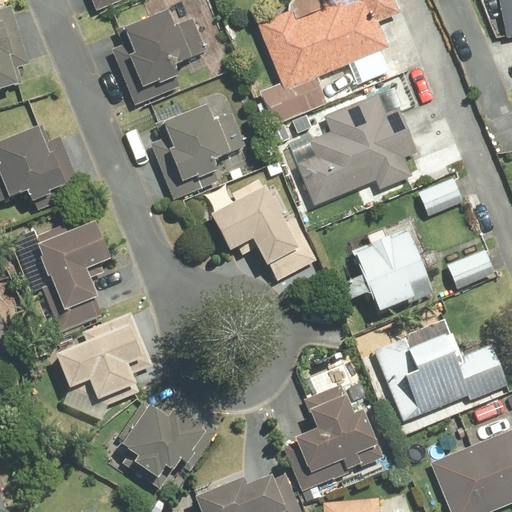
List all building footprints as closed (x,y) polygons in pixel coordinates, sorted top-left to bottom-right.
[(395,16),(388,0),(350,0),(352,3),(339,8),(337,3),(291,22),(287,12),(251,27),(279,94),(385,50),(374,25),(395,16)] [(511,0),(494,0),(502,40),(511,38),(511,0)] [(0,91),(20,85),(15,70),(24,67),(7,8),(0,10),(0,91)] [(203,55),(189,21),(171,28),(165,11),(112,31),(118,47),(107,52),(131,109),(182,88),(173,67),(203,55)] [(320,119),(326,134),(305,143),(311,158),(292,166),(306,197),(310,209),(371,183),(375,192),(408,179),(399,158),(411,153),(394,111),(381,116),(373,97),(320,119)] [(229,116),(211,123),(205,107),(153,126),(158,140),(145,146),(168,203),(217,183),(209,164),(243,150),(229,116)] [(0,202),(17,196),(25,215),(78,192),(55,140),(44,145),(38,128),(0,141),(0,202)] [(227,196),(231,203),(198,220),(218,256),(243,243),(258,270),(262,267),(273,284),(313,262),(291,220),(282,225),(260,184),(255,184),(254,182),(227,196)] [(450,183),(416,196),(426,221),(460,208),(450,183)] [(40,295),(56,335),(99,318),(80,272),(108,261),(92,222),(27,248),(46,293),(40,295)] [(402,230),(343,254),(350,270),(347,271),(351,280),(334,286),(341,303),(358,296),(361,304),(364,303),(371,319),(429,296),(419,281),(411,264),(405,248),(402,230)] [(481,256),(443,271),(452,293),(489,278),(481,256)] [(80,384),(88,404),(125,389),(122,380),(149,368),(144,356),(130,323),(126,315),(78,335),(82,343),(46,358),(60,393),(80,384)] [(405,338),(370,351),(398,424),(462,400),(464,403),(508,387),(492,345),(459,358),(449,333),(408,348),(405,338)] [(300,412),(307,432),(285,440),(287,446),(279,449),(296,492),(379,461),(361,413),(354,416),(353,412),(347,414),(336,387),(300,401),(304,411),(300,412)] [(200,429),(173,412),(167,421),(138,402),(109,447),(129,460),(124,468),(148,483),(156,472),(163,476),(171,464),(179,469),(187,456),(184,454),(197,434),(200,429)] [(511,429),(425,466),(444,511),(492,511),(511,504),(511,429)] [(295,511),(281,477),(264,484),(262,478),(238,488),(234,480),(184,500),(189,511),(295,511)] [(375,511),(374,500),(319,505),(319,511),(375,511)]
